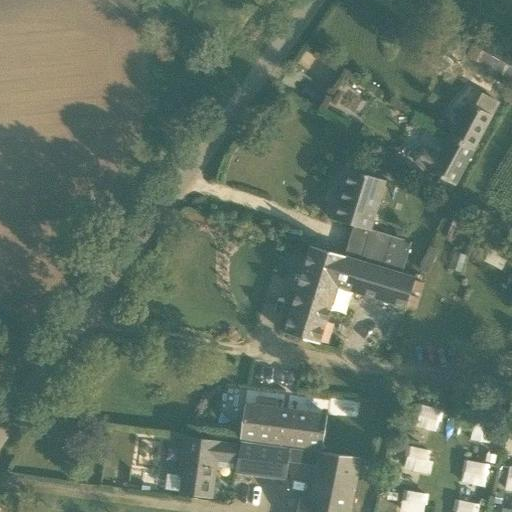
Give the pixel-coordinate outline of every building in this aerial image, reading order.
[(469,56),(511,78),(511,54),(479,37),(469,56)] [(300,68),(335,84),(344,63),(309,47),(300,68)] [(450,136),(474,149),(492,116),(489,114),(497,101),(479,91),(472,104),(468,102),(450,136)] [(455,185),(474,149),(450,136),(439,156),(425,149),(423,148),(419,149),(416,150),(414,153),(413,155),(414,159),(415,162),(418,164),(431,171),(431,172),(455,185)] [(371,231),(371,230),(386,181),(348,169),(332,219),(371,231)] [(401,275),(402,274),(412,242),(375,231),(365,262),(364,265),(401,275)] [(365,262),(344,256),(311,246),(284,333),(320,344),(338,287),(407,308),(416,278),(402,274),(401,275),(364,265),(365,262)] [(511,354),(505,353),(502,372),(511,372),(511,354)] [(322,449),(327,415),(245,404),(241,438),(242,438),(314,448),(322,449)] [(473,416),(470,436),(491,439),(495,419),(473,416)] [(212,496),(219,443),(185,438),(181,464),(185,465),(181,492),(212,496)] [(321,452),(313,451),(242,441),(241,447),(234,472),(313,483),(311,496),(303,494),(302,499),(299,499),(296,511),(349,511),(360,457),(321,452)] [(402,467),(428,473),(434,450),(408,443),(402,467)] [(487,484),(489,462),(463,459),(460,481),(487,484)] [(413,511),(425,511),(428,491),(407,489),(405,511),(413,511)] [(456,498),(453,511),(477,511),(479,501),(456,498)]
